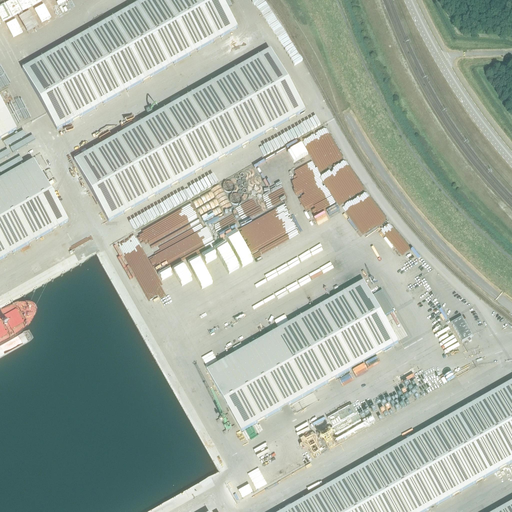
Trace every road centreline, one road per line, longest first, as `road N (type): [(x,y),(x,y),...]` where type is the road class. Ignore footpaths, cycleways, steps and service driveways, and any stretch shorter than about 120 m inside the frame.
road 1 (unknown): [(321,114),(279,33),(266,28),(74,137),(50,141)]
road 2 (track): [(511,257),(416,156),(335,0)]
road 3 (unclassified): [(511,308),(414,215),(346,113)]
road 4 (unknown): [(182,360),(371,254)]
road 5 (unknown): [(0,281),(94,232),(50,141)]
